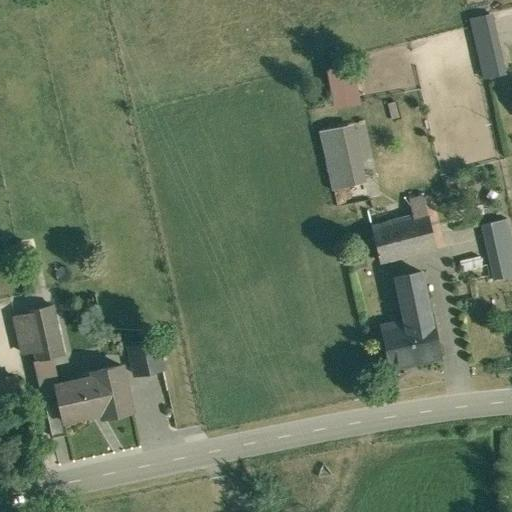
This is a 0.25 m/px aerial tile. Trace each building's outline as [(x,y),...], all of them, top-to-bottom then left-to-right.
[(492,13),(469,18),(482,78),(506,73),(492,13)] [(327,70),(334,107),(360,102),(353,65),(327,70)] [(353,123),(319,131),(332,189),(366,182),(353,123)] [(413,215),(371,225),(380,261),(436,248),(424,196),(409,200),(413,215)] [(511,234),(509,219),(480,225),(491,279),(511,274),(511,234)] [(420,272),(396,277),(406,322),(383,327),(391,366),(438,356),(430,317),(429,317),(420,272)] [(53,305),(28,311),(29,315),(34,340),(39,360),(65,354),(53,305)] [(29,315),(16,318),(21,342),(34,340),(29,315)] [(158,340),(130,347),(136,374),(164,368),(158,340)] [(95,377),(56,386),(57,393),(63,420),(64,420),(103,411),(104,417),(132,411),(122,365),(94,371),(95,377)] [(16,378),(0,381),(0,393),(2,405),(20,402),(16,378)] [(57,393),(44,396),(53,437),(67,434),(64,420),(63,420),(57,393)]
